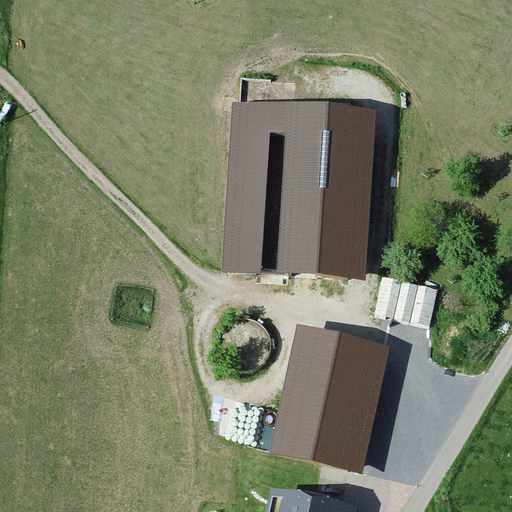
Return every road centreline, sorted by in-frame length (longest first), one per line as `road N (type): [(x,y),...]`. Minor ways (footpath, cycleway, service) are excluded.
road 1 (track): [(220,285),(192,269),(0,74)]
road 2 (unclassified): [(413,511),(511,351)]
